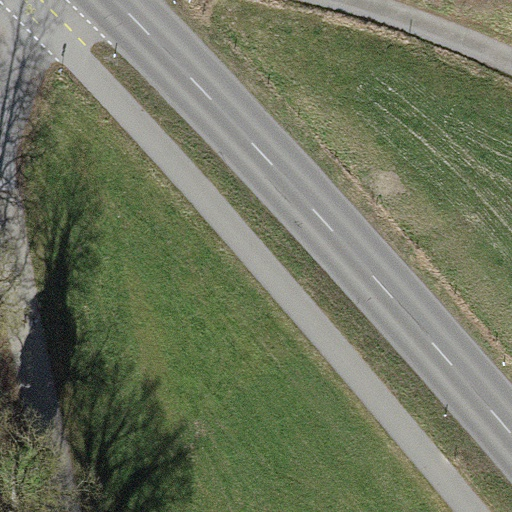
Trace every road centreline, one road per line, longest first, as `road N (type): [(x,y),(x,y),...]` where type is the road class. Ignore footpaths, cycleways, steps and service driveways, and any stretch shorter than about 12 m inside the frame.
road 1 (track): [(475,511),(32,6)]
road 2 (secondary): [(118,0),(320,210),(511,429)]
road 3 (track): [(32,6),(7,85),(1,192),(64,511)]
road 4 (track): [(347,0),(511,60)]
